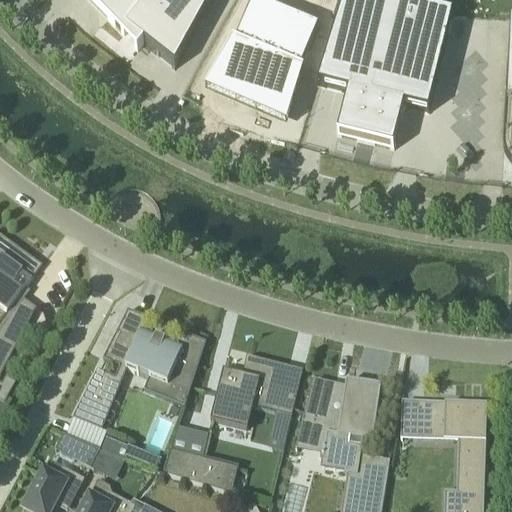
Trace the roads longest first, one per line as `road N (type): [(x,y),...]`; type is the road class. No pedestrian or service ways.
road 1 (unclassified): [(511,221),(358,198),(227,157),(104,89),(8,0)]
road 2 (unclassified): [(511,351),(352,331),(252,305),(124,254)]
road 3 (residential): [(0,478),(124,254)]
road 4 (unclassified): [(124,254),(0,175)]
